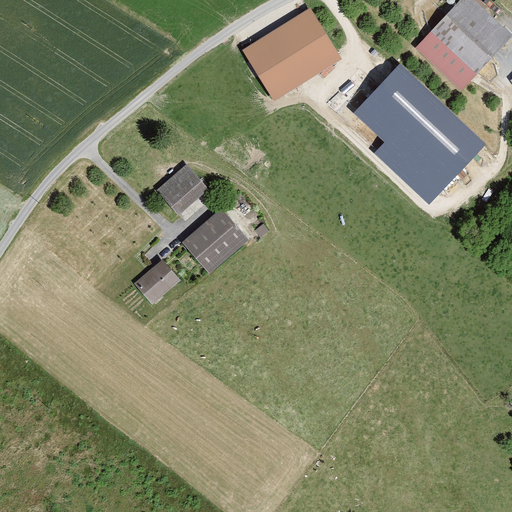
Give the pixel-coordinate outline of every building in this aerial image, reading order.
[(511,34),(511,33),(475,0),(457,0),(416,46),(462,89),(511,34)] [(342,56),(310,5),(243,47),(275,98),(342,56)] [(486,140),(399,59),(353,109),(385,139),(374,151),(429,202),(486,140)] [(209,186),(187,162),(158,188),(179,212),(209,186)] [(250,237),(222,205),(183,239),(211,271),(250,237)] [(181,278),(163,257),(134,283),(152,304),(181,278)]
